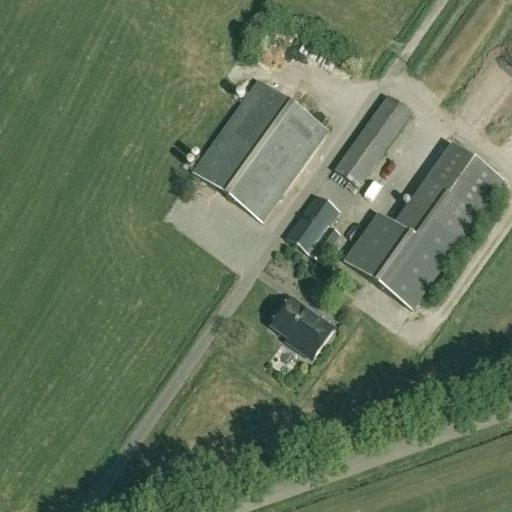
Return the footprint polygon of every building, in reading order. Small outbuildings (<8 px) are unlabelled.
[(479,19),(490,30),(508,13),(496,1),(479,19)] [(267,43),(261,68),(280,73),(286,48),(267,43)] [(511,59),(488,92),(504,104),(511,93),(511,59)] [(243,80),(233,85),(240,99),(250,94),(243,80)] [(328,136),(259,86),(193,177),(262,227),(328,136)] [(411,119),(388,102),(334,176),(357,193),(411,119)] [(453,151),(405,216),(395,230),(379,218),(343,265),(409,314),(503,187),(453,151)] [(339,217),(316,201),(286,243),(319,266),(339,239),(329,232),(339,217)] [(272,331),(290,343),(291,342),(301,349),(297,354),(312,364),(334,333),(292,303),(272,331)]
